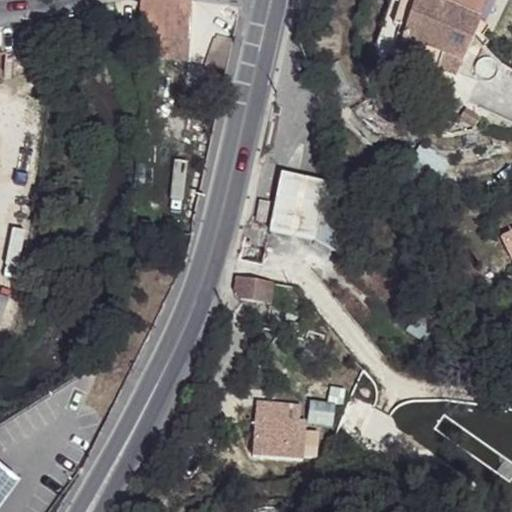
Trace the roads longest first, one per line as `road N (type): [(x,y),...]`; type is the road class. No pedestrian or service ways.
road 1 (primary): [(271,0),(206,276),(87,511)]
road 2 (unknown): [(206,276),(263,260),(298,274),(396,360),(511,419)]
